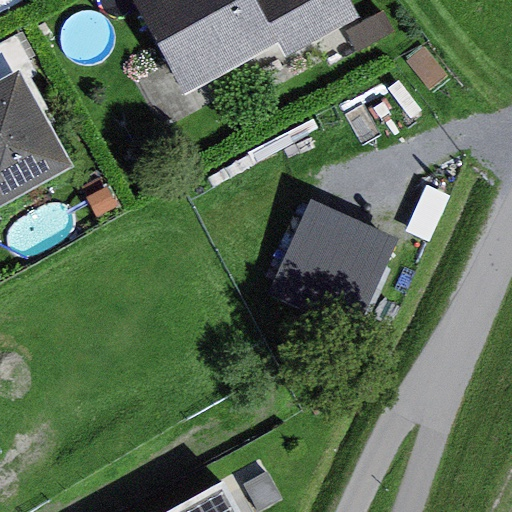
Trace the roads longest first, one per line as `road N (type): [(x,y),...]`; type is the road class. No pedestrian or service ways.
road 1 (track): [(423,511),(511,248)]
road 2 (residential): [(360,511),(391,442),(486,309)]
